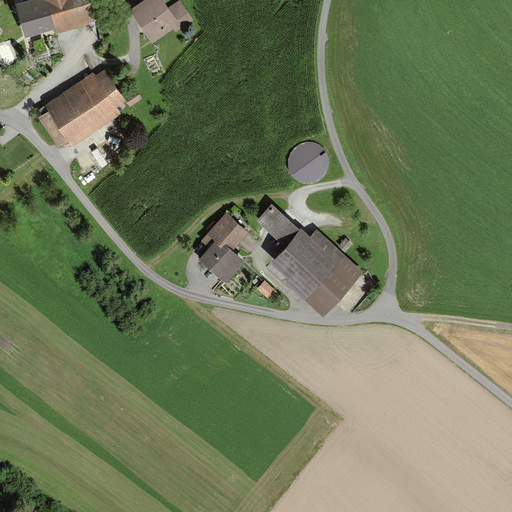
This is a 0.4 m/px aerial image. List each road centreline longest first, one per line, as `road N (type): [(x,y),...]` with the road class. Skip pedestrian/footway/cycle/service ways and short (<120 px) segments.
road 1 (residential): [(0,116),(35,141),(133,258),(170,286),(300,318),(383,311)]
road 2 (residential): [(383,311),(389,241),(341,158),(324,101),(319,43),(326,0)]
road 3 (residential): [(511,403),(383,311)]
road 4 (track): [(511,328),(383,311)]
